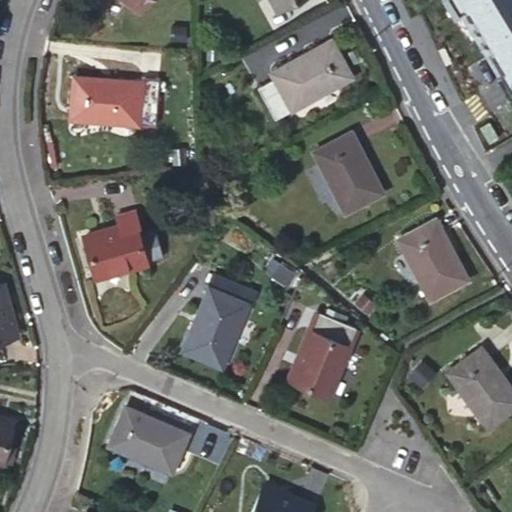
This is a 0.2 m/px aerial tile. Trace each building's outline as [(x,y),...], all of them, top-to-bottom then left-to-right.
[(144,0),(125,0),(138,9),(144,0)] [(292,0),(271,0),(277,9),(292,0)] [(511,0),(456,0),(504,80),(511,81),(511,0)] [(274,119),(351,77),(332,38),(268,71),(272,79),(257,87),(274,119)] [(138,81),(72,75),(69,117),(153,125),(157,78),(140,76),(138,81)] [(382,191),(350,130),(312,151),(343,211),(382,191)] [(158,242),(154,229),(136,234),(133,223),(136,222),(133,209),(112,215),(116,227),(81,237),(93,278),(145,263),(144,261),(161,256),(157,243),(158,242)] [(466,279),(434,218),(395,239),(427,299),(466,279)] [(0,338),(16,334),(2,284),(0,284),(0,338)] [(245,303),(207,286),(181,350),(220,366),(245,303)] [(354,327),(316,311),(288,379),(326,395),(354,327)] [(485,426),(511,406),(511,389),(481,347),(446,372),(485,426)] [(169,469),(185,432),(123,406),(108,443),(169,469)] [(0,459),(2,460),(5,446),(11,421),(0,418),(0,459)] [(13,448),(5,446),(2,460),(10,463),(13,448)] [(306,511),(309,505),(261,485),(250,511),(306,511)]
